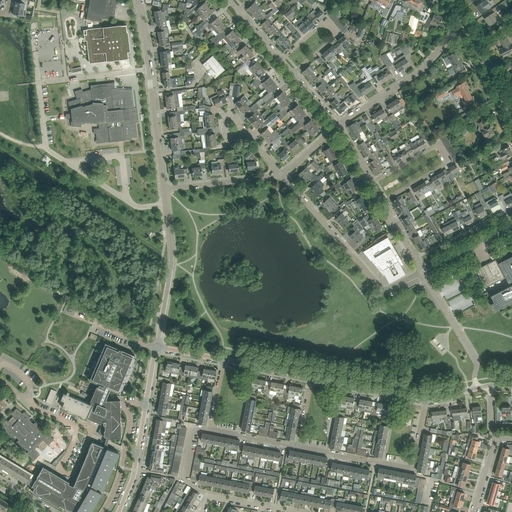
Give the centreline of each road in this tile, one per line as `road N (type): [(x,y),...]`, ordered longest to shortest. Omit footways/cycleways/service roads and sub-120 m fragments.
road 1 (residential): [(422,272),(381,288),(280,174)]
road 2 (residential): [(382,201),(446,163),(443,151),(430,147),(371,181)]
road 3 (residential): [(337,125),(422,70),(462,26)]
road 4 (residential): [(155,346),(170,265),(163,187)]
road 5 (residential): [(296,449),(209,429),(222,360)]
road 6 (residential): [(158,150),(137,0)]
road 7 (residential): [(292,74),(334,35),(331,24),(318,23),(279,59)]
road 8 (residential): [(475,388),(476,361),(422,272)]
road 9 (residential): [(135,453),(90,434),(92,427),(40,411),(30,395)]
